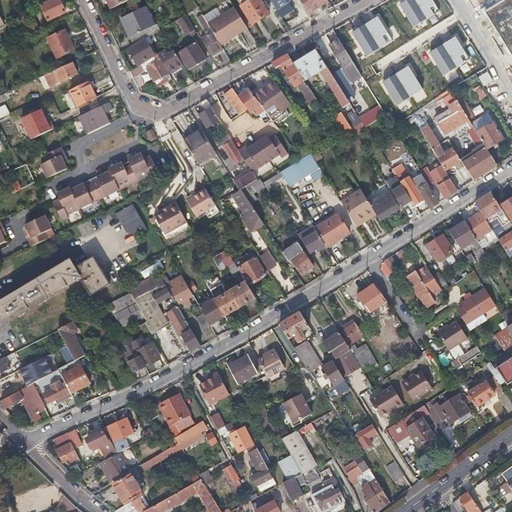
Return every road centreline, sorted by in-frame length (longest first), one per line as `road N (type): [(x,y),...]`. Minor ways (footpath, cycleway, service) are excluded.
road 1 (residential): [(511,169),(261,324),(23,441)]
road 2 (residential): [(82,0),(135,105),(160,114),(363,0)]
road 3 (unknown): [(147,112),(86,139),(78,150),(85,167),(44,186)]
road 4 (unknown): [(0,287),(113,227)]
